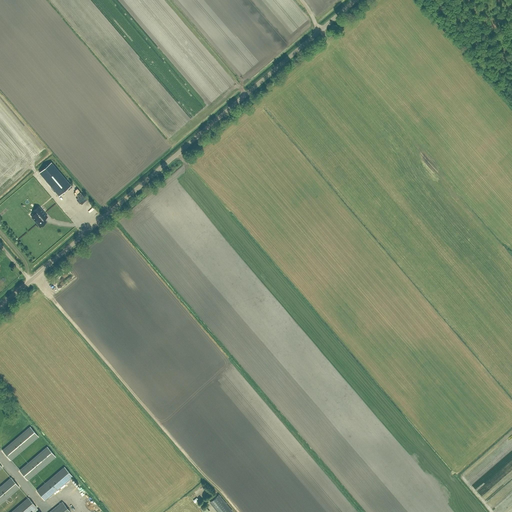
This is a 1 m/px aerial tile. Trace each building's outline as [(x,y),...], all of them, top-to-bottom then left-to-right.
[(70,185),(51,162),(39,172),(59,195),(70,185)] [(44,213),(39,206),(34,210),(37,214),(33,218),(40,226),(46,221),(41,215),(44,213)] [(30,426),(2,450),(11,460),(38,436),(30,426)] [(47,446),(19,470),(28,480),(55,456),(47,446)] [(64,467),(36,490),(45,500),(73,477),(64,467)] [(0,503),(19,487),(11,477),(0,486),(0,503)] [(229,511),(216,496),(210,501),(218,511),(229,511)] [(31,511),(36,507),(28,497),(10,511),(31,511)] [(68,511),(70,511),(62,502),(48,511),(68,511)]
